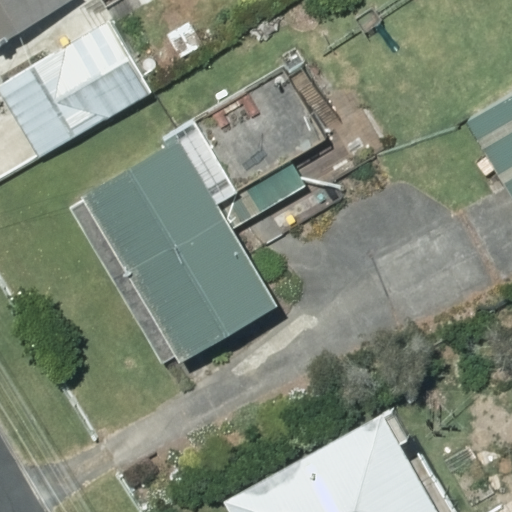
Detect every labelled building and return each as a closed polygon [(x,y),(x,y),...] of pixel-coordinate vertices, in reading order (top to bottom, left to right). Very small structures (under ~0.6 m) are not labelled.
[(0,0),(0,41),(65,0),(0,0)] [(99,24),(0,80),(0,102),(33,160),(142,96),(99,24)] [(186,24),(163,37),(174,55),(197,42),(186,24)] [(257,34),(219,56),(232,78),(269,55),(257,34)] [(277,68),(158,139),(164,149),(69,201),(170,368),(268,310),(221,233),(298,188),(283,163),(320,141),(277,68)] [(511,93),(460,125),(511,210),(511,93)] [(427,511),(374,417),(217,505),(220,511),(427,511)]
